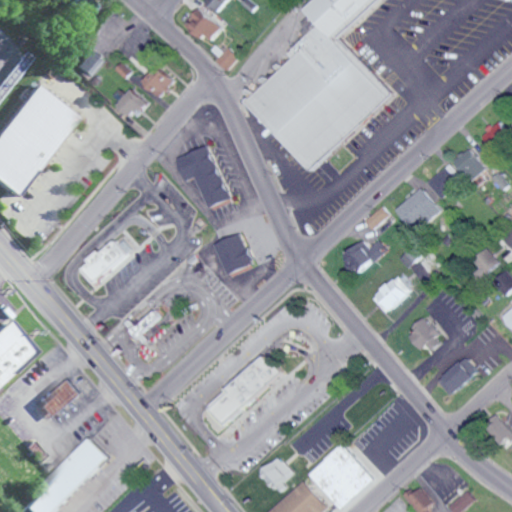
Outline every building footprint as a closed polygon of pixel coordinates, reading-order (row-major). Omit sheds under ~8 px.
[(86,18),(97,5),(91,0),(58,0),(66,7),(70,3),(86,18)] [(225,0),(204,0),(204,2),(219,11),(225,0)] [(382,0),(341,39),(394,96),(309,174),(242,101),(316,32),(299,14),(313,0),(382,0)] [(203,35),(212,40),(222,26),(197,8),(185,25),(201,37),(203,35)] [(215,59),(226,70),(239,58),(228,47),(215,59)] [(75,68),(87,79),(103,61),(92,50),(75,68)] [(116,69),(126,79),(133,72),(123,62),(116,69)] [(144,84),(162,97),(175,80),(157,67),(144,84)] [(75,116),(33,85),(0,129),(0,185),(16,197),(75,116)] [(149,103),(132,88),(127,94),(121,89),(115,96),(121,101),(117,106),(129,116),(136,108),(141,112),(149,103)] [(484,137),(495,148),(511,133),(501,121),(484,137)] [(196,178),(208,207),(230,198),(209,146),(177,159),(186,182),(196,178)] [(472,181),(487,167),(470,148),(454,162),(472,181)] [(430,182),(443,198),(466,180),(453,163),(430,182)] [(503,190),(510,185),(500,172),(493,178),(503,190)] [(398,210),(414,228),(424,219),(429,224),(444,211),(423,187),(398,210)] [(392,217),(384,206),(366,220),(374,231),(392,217)] [(228,275),(253,264),(241,234),(215,244),(228,275)] [(371,248),(364,240),(345,256),(359,274),(386,252),(378,242),(371,248)] [(102,252),(100,249),(88,260),(91,263),(84,269),(97,282),(126,255),(114,241),(102,252)] [(502,262),(489,248),(477,259),(490,273),(502,262)] [(508,296),(511,292),(511,274),(508,270),(496,282),(508,296)] [(390,313),(414,291),(400,276),(375,298),(390,313)] [(131,328),(152,310),(158,317),(142,331),(148,339),(143,343),(131,328)] [(444,339),(427,319),(410,333),(426,353),(444,339)] [(0,335),(11,325),(39,356),(0,391),(0,335)] [(210,410),(228,393),(225,390),(263,355),(280,374),(225,425),(210,410)] [(452,395),(480,373),(468,358),(440,379),(452,395)] [(39,407),(70,381),(81,394),(50,420),(39,407)] [(504,448),(511,440),(511,430),(498,417),(486,429),(504,448)] [(56,511),(110,458),(90,439),(22,509),(25,511),(56,511)] [(376,480),(344,444),(310,474),(343,510),(376,480)] [(277,491),(296,476),(281,457),(262,472),(277,491)] [(270,511),(323,511),(328,508),(304,481),(270,511)] [(419,511),(422,511),(433,503),(421,488),(409,498),(419,511)] [(451,506),(456,511),(462,511),(476,500),(468,490),(451,506)]
